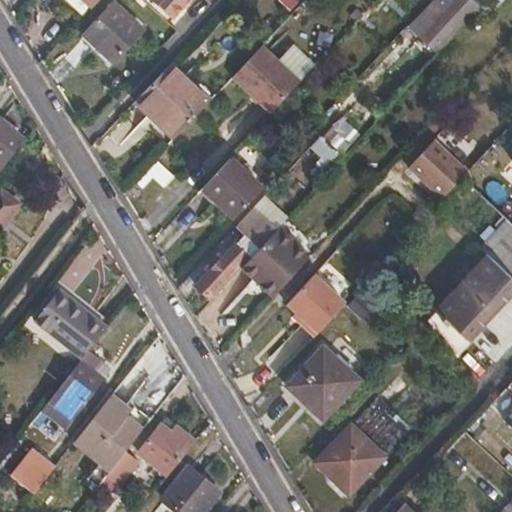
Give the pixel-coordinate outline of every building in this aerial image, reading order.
[(64,0),(83,18),(100,0),(64,0)] [(174,0),(184,8),(191,0),(174,0)] [(278,0),(291,12),(302,0),(278,0)] [(307,0),(301,8),(305,12),(317,0),(307,0)] [(388,107),(429,64),(480,7),(472,0),(444,0),(426,20),(429,23),(418,36),(426,44),(422,48),(414,41),(384,73),(392,80),(377,98),(388,107)] [(114,2),(83,36),(113,64),(145,30),(114,2)] [(232,78),(271,114),(316,65),(295,45),(280,62),(263,46),(232,78)] [(144,122),(169,145),(211,101),(171,63),(136,100),(151,114),(144,122)] [(322,139),(342,157),(362,136),(341,117),(322,139)] [(0,172),(26,139),(11,128),(11,127),(0,118),(0,172)] [(310,148),(332,168),(342,157),(322,139),(320,137),(310,148)] [(434,140),(410,167),(432,185),(454,160),(434,140)] [(202,189),(235,219),(263,189),(230,158),(202,189)] [(1,190),(0,191),(0,229),(20,204),(1,190)] [(247,254),(251,257),(276,229),(254,208),(236,227),(245,236),(196,288),(207,299),(247,254)] [(494,225),(499,229),(507,221),(502,217),(494,225)] [(511,225),(507,221),(499,229),(480,249),(488,257),(438,311),(484,355),(511,325),(511,225)] [(241,268),(273,298),(311,256),(278,227),(276,229),(251,257),(241,268)] [(317,335),(347,303),(315,274),(287,306),(317,335)] [(89,351),(108,328),(59,290),(35,321),(83,359),(89,352),(89,351)] [(287,387),(286,387),(301,400),(324,421),(360,381),(324,347),(287,387)] [(83,359),(48,403),(73,422),(113,370),(89,352),(83,359)] [(429,357),(421,364),(438,381),(446,373),(429,357)] [(74,444),(110,472),(128,449),(144,428),(128,416),(133,410),(113,394),(74,444)] [(378,397),(316,463),(349,495),(412,428),(378,397)] [(73,422),(48,403),(42,412),(65,431),(73,422)] [(138,454),(168,477),(196,441),(177,426),(172,432),(161,423),(138,454)] [(30,494),(54,468),(36,451),(11,478),(30,494)] [(126,452),(107,477),(120,488),(141,462),(126,452)] [(192,469),(165,502),(177,511),(200,511),(217,491),(192,469)]
